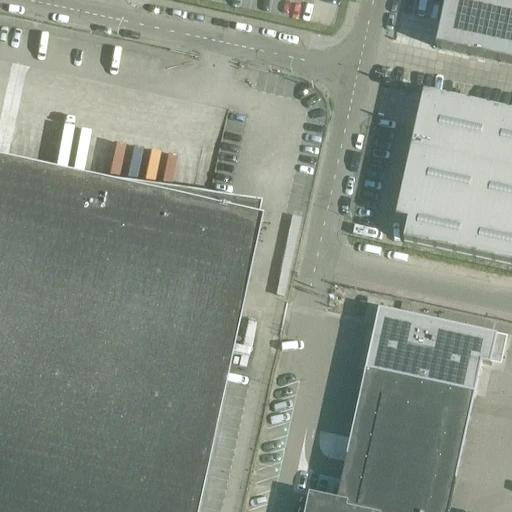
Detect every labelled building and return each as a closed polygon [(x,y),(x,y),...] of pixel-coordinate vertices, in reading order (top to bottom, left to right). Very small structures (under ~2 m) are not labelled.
[(511,13),(446,0),(436,50),(511,65),(511,13)] [(511,0),(446,0),(511,13),(511,0)] [(511,267),(511,113),(425,95),(397,221),(408,224),(404,244),(511,267)] [(0,511),(196,511),(227,371),(260,221),(256,220),(255,226),(206,216),(0,170),(0,511)] [(410,295),(433,300),(435,289),(412,284),(410,295)] [(450,511),(476,396),(482,365),(491,367),(493,358),(498,359),(500,349),(496,348),(498,338),(380,312),(367,372),(337,509),(315,504),(313,511),(450,511)]
